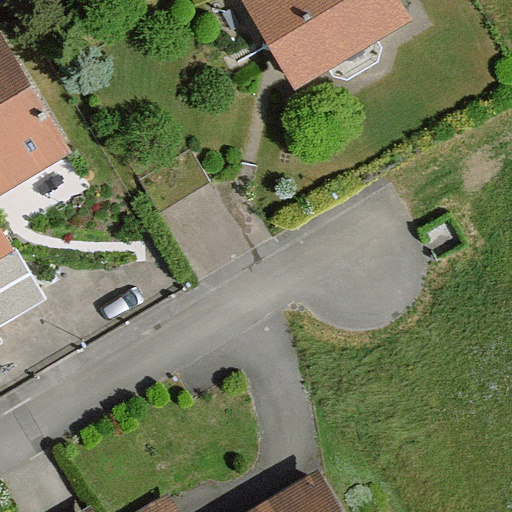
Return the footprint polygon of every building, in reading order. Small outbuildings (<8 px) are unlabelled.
[(234,0),(251,29),(242,44),(261,46),(286,90),(320,70),(315,61),(357,37),(363,48),(394,30),(376,0),(234,0)] [(0,189),(65,150),(0,34),(0,189)] [(165,214),(213,186),(185,139),(137,167),(165,214)] [(0,255),(11,249),(0,230),(0,255)] [(316,511),(294,476),(235,511),(316,511)]
